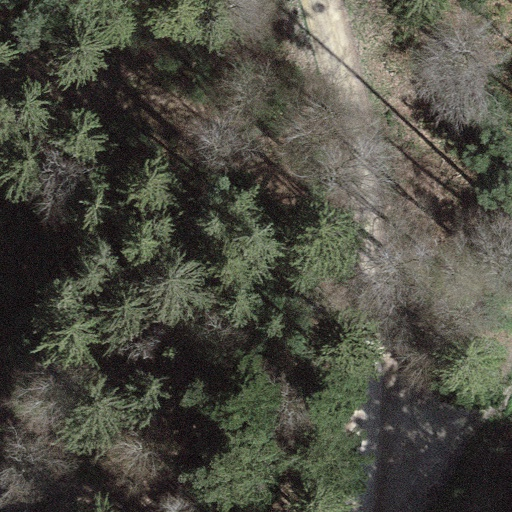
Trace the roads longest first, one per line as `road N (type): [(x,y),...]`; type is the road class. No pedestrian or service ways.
road 1 (unclassified): [(355,511),(372,384),(374,249),(352,98),(322,0)]
road 2 (track): [(511,347),(441,451),(372,511)]
